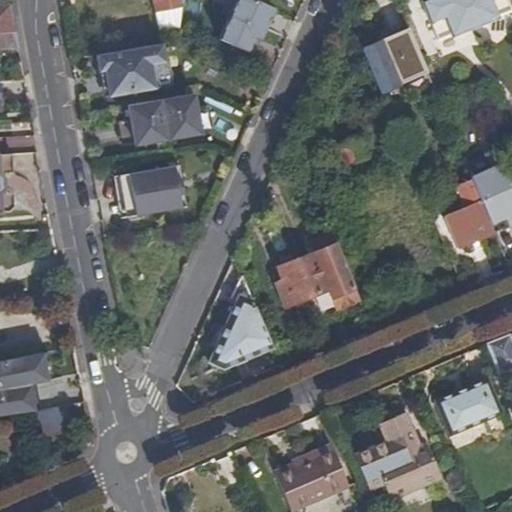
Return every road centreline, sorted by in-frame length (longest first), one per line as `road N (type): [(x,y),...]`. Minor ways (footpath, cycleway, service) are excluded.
road 1 (residential): [(108,394),(34,28),(36,0)]
road 2 (residential): [(166,359),(328,0)]
road 3 (residential): [(511,313),(429,350),(143,446)]
